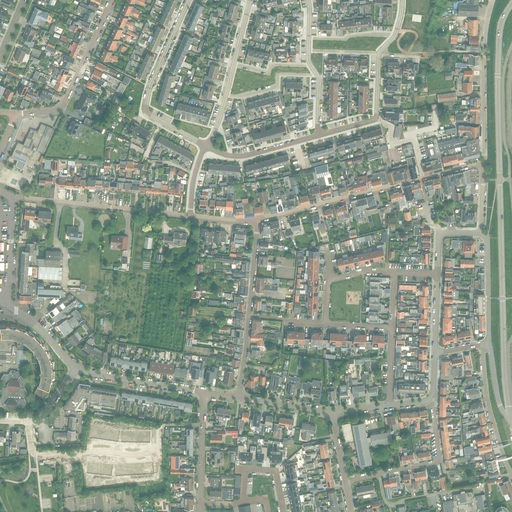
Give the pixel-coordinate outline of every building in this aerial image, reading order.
[(99,4),(91,0),(88,6),(83,3),(81,2),(80,5),(95,12),(96,9),(97,10),(99,4)] [(131,0),(127,0),(125,5),(134,9),(137,3),(131,0)] [(240,3),(233,1),(230,0),(229,0),(228,5),(230,6),(230,10),(237,11),(239,5),(240,6),(240,3)] [(267,7),(271,6),(269,0),(262,0),(264,7),(264,9),(262,9),(261,12),(267,13),(268,10),(267,7)] [(319,3),(319,9),(322,9),(322,12),(331,12),(331,9),(330,9),(331,4),(327,4),(319,3)] [(172,13),(175,7),(168,4),(165,10),(172,13)] [(194,9),(201,13),(204,7),(197,4),(194,9)] [(380,4),(380,7),(381,8),(383,8),(383,18),(391,18),(392,7),(390,7),(383,6),(384,4),(381,4),(380,4)] [(95,12),(80,5),(79,5),(77,10),(85,14),(83,18),(91,22),(95,12)] [(122,11),(131,16),(134,9),(125,5),(122,11)] [(48,14),(35,8),(30,20),(30,21),(29,24),(37,27),(38,24),(37,23),(39,18),(46,20),(48,14)] [(198,18),(201,13),(194,9),(191,15),(198,18)] [(170,19),(172,13),(165,10),(163,16),(170,19)] [(236,18),(237,11),(230,10),(229,13),(226,13),(224,18),(229,19),(236,21),(237,18),(236,18)] [(131,16),(122,11),(119,18),(129,22),(131,16)] [(267,20),(268,18),(269,15),(261,13),(260,16),(257,15),(256,19),(255,19),(255,20),(265,23),(265,20),(267,20)] [(196,24),(198,18),(191,15),(189,21),(196,24)] [(167,24),(170,19),(163,16),(160,21),(167,24)] [(88,28),(91,23),(80,18),(78,21),(77,21),(76,23),(77,24),(78,25),(77,27),(87,32),(88,28)] [(284,21),(284,27),(285,27),(288,27),(298,27),(298,23),(297,23),(297,21),(292,21),(293,18),(285,18),(285,21),(284,21)] [(341,19),(336,19),(337,27),(337,29),(340,29),(340,30),(346,29),(345,21),(344,18),(341,19)] [(118,20),(115,26),(124,31),(127,24),(118,20)] [(264,26),(265,23),(255,20),(255,22),(256,22),(255,25),(255,26),(262,28),(263,28),(266,29),(266,27),(265,26),(264,26)] [(193,29),(196,24),(189,21),(186,26),(188,27),(187,31),(193,34),(195,30),(193,29)] [(222,30),(230,32),(232,26),(233,26),(233,23),(226,21),(225,24),(220,22),(220,25),(223,26),(222,30)] [(326,32),(327,24),(324,24),(324,21),(318,21),(318,29),(321,29),(321,32),(326,32)] [(327,24),(326,32),(332,32),(332,29),(335,29),(335,22),(330,22),(330,24),(327,24)] [(156,31),(163,34),(165,28),(158,25),(156,31)] [(255,26),(255,25),(254,25),(252,30),(251,29),(251,31),(261,33),(263,33),(264,28),(266,29),(263,28),(262,28),(255,26)] [(115,26),(112,33),(121,37),(124,31),(115,26)] [(43,36),(45,31),(40,28),(38,32),(28,27),(26,34),(24,33),(23,38),(24,39),(26,39),(24,43),(33,47),(32,46),(34,42),(32,41),(36,33),(43,36)] [(285,32),(285,35),(292,35),(292,37),(294,37),(294,32),(297,32),(297,30),(298,30),(298,27),(288,27),(285,27),(285,32)] [(82,43),(83,40),(86,33),(80,30),(79,32),(78,31),(75,40),(82,43)] [(229,38),(230,32),(222,30),(221,36),(222,37),(222,39),(229,41),(230,38),(229,38)] [(160,40),(163,34),(156,31),(153,37),(160,40)] [(259,38),(261,33),(251,31),(251,32),(252,32),(251,36),(254,37),(253,40),(263,42),(264,39),(259,38)] [(112,33),(110,39),(119,43),(121,37),(112,33)] [(183,41),(190,44),(193,38),(186,35),(183,41)] [(479,36),(470,35),(468,35),(468,37),(470,37),(470,43),(479,44),(479,36)] [(158,46),(160,40),(153,37),(151,43),(158,46)] [(110,39),(107,45),(116,49),(119,43),(110,39)] [(187,49),(190,44),(183,41),(181,46),(187,49)] [(217,50),(225,52),(227,46),(228,46),(228,43),(221,41),(220,44),(219,44),(217,50)] [(45,45),(57,50),(58,46),(47,42),(45,45)] [(68,49),(70,50),(72,51),(70,55),(75,57),(81,45),(74,42),(72,45),(70,45),(68,49)] [(155,51),(158,46),(151,43),(148,48),(155,51)] [(282,58),(282,48),(279,48),(279,44),(273,44),(273,52),(273,53),(276,53),(276,58),(282,58)] [(290,53),(290,49),(290,44),(287,44),(287,49),(282,48),(282,58),(287,58),(287,53),(290,53)] [(107,45),(104,51),(113,56),(116,49),(107,45)] [(290,49),(290,53),(290,58),(296,58),(296,54),(299,54),(299,45),(296,45),(296,47),(294,47),(294,49),(290,49)] [(185,55),(187,49),(181,46),(178,52),(185,55)] [(23,50),(18,48),(14,58),(22,62),(25,53),(29,55),(31,50),(24,47),(23,50)] [(223,58),(225,52),(217,50),(217,53),(214,53),(213,59),(216,60),(224,62),(225,59),(223,58)] [(104,51),(101,58),(110,62),(113,56),(104,51)] [(273,53),(273,52),(271,51),(270,54),(264,53),(262,62),(266,63),(266,64),(268,64),(269,58),(273,59),(273,53)] [(182,61),(185,55),(178,52),(175,58),(182,61)] [(145,58),(151,62),(154,56),(147,53),(145,58)] [(473,55),(469,54),(463,54),(463,58),(468,58),(468,64),(469,64),(478,65),(478,56),(473,56),(473,55)] [(62,58),(62,60),(64,61),(62,66),(68,69),(70,64),(72,65),(74,59),(66,55),(66,56),(64,55),(62,56),(62,58)] [(149,67),(151,62),(145,58),(142,64),(149,67)] [(180,66),(182,61),(175,58),(173,63),(180,66)] [(338,58),(332,58),(332,67),(335,67),(335,70),(335,71),(337,71),(337,72),(340,72),(341,63),(338,63),(338,58)] [(349,72),(349,59),(344,58),(344,63),(341,63),(340,72),(343,72),(344,68),(346,68),(349,68),(349,72)] [(210,70),(218,72),(220,66),(216,65),(216,61),(209,59),(208,63),(208,66),(210,66),(210,70)] [(357,72),(358,63),(355,63),(355,59),(349,59),(349,72),(354,72),(357,72)] [(358,63),(357,72),(358,73),(362,74),(362,72),(363,68),(366,68),(367,59),(361,59),(361,63),(358,63)] [(107,71),(109,67),(98,62),(96,67),(103,71),(104,69),(107,71)] [(394,62),(393,71),(396,71),(396,74),(402,75),(402,68),(399,68),(399,63),(394,62)] [(177,72),(180,66),(173,63),(170,69),(177,72)] [(408,74),(408,76),(415,76),(415,72),(413,72),(413,63),(406,63),(406,66),(403,66),(403,74),(408,74)] [(146,73),(149,67),(142,64),(139,70),(146,73)] [(59,69),(57,68),(56,68),(56,67),(51,65),(50,68),(54,71),(67,76),(69,71),(61,67),(60,70),(59,69)] [(54,71),(49,69),(48,73),(53,75),(54,74),(56,75),(58,75),(57,78),(64,82),(67,76),(54,71)] [(107,82),(105,81),(102,80),(105,74),(95,69),(92,75),(98,78),(97,81),(104,85),(105,86),(107,82)] [(144,79),(146,73),(139,70),(138,73),(137,72),(136,75),(137,75),(137,76),(136,79),(140,81),(142,78),(144,79)] [(217,78),(218,72),(210,70),(208,76),(205,75),(204,79),(211,81),(212,77),(217,78)] [(169,72),(168,74),(166,73),(165,79),(172,81),(174,73),(169,72)] [(10,83),(13,77),(8,75),(5,80),(10,83)] [(472,92),(472,76),(463,76),(463,92),(472,92)] [(63,84),(53,79),(51,78),(50,81),(48,81),(46,86),(52,88),(53,87),(60,91),(63,84)] [(31,82),(30,81),(24,79),(18,92),(20,93),(20,94),(22,95),(22,94),(24,95),(29,84),(29,85),(31,82)] [(170,87),(172,81),(165,79),(163,85),(170,87)] [(211,84),(211,81),(204,79),(203,85),(205,86),(205,89),(213,91),(215,85),(211,84)] [(99,89),(101,86),(89,80),(86,86),(94,90),(95,87),(99,89)] [(30,100),(34,92),(37,84),(31,82),(29,85),(32,86),(30,90),(29,89),(28,90),(25,97),(30,100)] [(292,91),(292,82),(286,82),(286,87),(283,87),(283,94),(288,94),(288,91),(292,91)] [(297,82),(297,91),(300,91),(300,94),(305,94),(306,91),(306,88),(306,87),(303,87),(303,82),(297,82)] [(401,83),(394,83),(393,86),(387,85),(387,92),(397,92),(397,89),(400,89),(401,83)] [(169,93),(170,87),(163,85),(161,91),(169,93)] [(11,99),(14,91),(7,88),(5,93),(6,93),(5,97),(6,97),(5,98),(9,100),(10,99),(11,99)] [(51,94),(53,90),(50,89),(49,92),(43,89),(42,91),(40,95),(39,98),(45,101),(47,95),(48,96),(50,93),(51,94)] [(213,91),(205,89),(202,89),(200,95),(199,98),(206,100),(207,96),(212,98),(213,91)] [(39,95),(40,95),(42,91),(40,90),(39,92),(38,91),(37,94),(34,92),(30,100),(36,102),(39,95)] [(55,91),(53,90),(51,94),(50,93),(48,96),(47,95),(45,101),(50,103),(54,95),(58,97),(59,93),(55,91)] [(94,102),(97,97),(85,92),(80,103),(79,103),(75,110),(84,115),(88,107),(86,106),(89,99),(94,102)] [(438,102),(457,99),(456,92),(437,95),(438,102)] [(283,98),(283,97),(280,98),(279,94),(274,96),(276,105),(279,104),(280,108),(282,107),(282,106),(285,105),(284,102),(283,98)] [(115,96),(112,101),(117,104),(120,99),(115,96)] [(400,100),(400,96),(393,96),(393,99),(386,99),(386,106),(397,106),(397,100),(400,100)] [(165,105),(167,99),(160,97),(158,103),(165,105)] [(272,110),(268,97),(263,99),(266,108),(266,110),(269,110),(269,111),(270,111),(270,112),(272,112),(272,110)] [(258,100),(253,102),(255,110),(256,113),(259,112),(259,114),(262,113),(258,100)] [(253,111),(255,110),(253,102),(248,103),(249,107),(246,108),(248,115),(251,114),(251,116),(254,115),(253,111)] [(298,112),(307,109),(307,106),(308,105),(307,103),(298,106),(299,109),(296,110),(296,112),(298,112)] [(118,106),(116,110),(132,119),(134,115),(127,111),(118,106)] [(298,118),(307,115),(307,112),(308,111),(307,109),(298,112),(299,115),(296,116),(297,118),(298,118)] [(239,112),(238,113),(237,110),(229,113),(230,116),(227,117),(228,121),(227,121),(227,122),(237,119),(240,119),(239,112)] [(386,112),(386,119),(394,119),(394,122),(399,122),(399,119),(400,114),(396,114),(396,112),(386,112)] [(298,124),(308,121),(307,118),(308,117),(307,115),(298,118),(299,121),(296,122),(297,124),(298,124)] [(240,122),(238,123),(237,119),(227,122),(228,123),(229,123),(230,127),(233,126),(234,129),(242,127),(243,127),(243,124),(241,125),(240,122)] [(80,124),(72,120),(67,131),(75,135),(80,124)] [(104,126),(93,121),(91,125),(90,127),(91,127),(101,132),(104,126)] [(135,134),(140,126),(140,125),(133,121),(128,132),(135,135),(135,134)] [(276,127),(275,123),(275,121),(273,121),(273,124),(277,136),(282,135),(280,126),(276,127)] [(280,126),(282,135),(288,133),(285,125),(284,121),(282,121),(283,125),(280,126)] [(298,124),(299,127),(296,128),(297,130),(308,127),(307,124),(308,123),(308,121),(298,124)] [(19,171),(30,176),(34,168),(34,169),(35,166),(33,165),(35,159),(37,159),(40,152),(43,153),(53,129),(41,124),(38,132),(35,131),(30,129),(24,145),(18,143),(12,157),(18,160),(15,166),(21,168),(19,171)] [(479,137),(479,126),(459,125),(458,131),(459,131),(459,135),(457,135),(459,141),(459,142),(479,137)] [(140,126),(135,134),(146,140),(150,132),(140,126)] [(271,138),(269,129),(265,130),(264,126),(263,127),(266,139),(271,138)] [(232,139),(242,136),(240,131),(243,130),(242,127),(234,129),(235,132),(231,133),(232,137),(231,137),(232,139)] [(261,141),(258,132),(255,133),(254,129),(252,130),(253,133),(255,142),(261,141)] [(375,130),(377,138),(383,136),(381,129),(375,130)] [(371,140),(377,138),(375,130),(369,132),(371,140)] [(365,142),(371,140),(369,132),(363,134),(365,142)] [(160,146),(165,138),(160,136),(156,144),(160,146)] [(242,136),(232,139),(232,140),(233,140),(234,144),(238,143),(239,146),(246,144),(245,140),(243,141),(242,136)] [(363,144),(362,144),(360,137),(357,138),(356,136),(354,136),(356,146),(360,145),(361,147),(361,148),(364,147),(363,144)] [(479,146),(479,144),(479,137),(459,142),(459,141),(439,146),(440,151),(445,150),(448,150),(455,148),(461,146),(462,151),(461,150),(462,151),(463,151),(465,160),(479,157),(479,146)] [(165,149),(169,141),(165,138),(160,146),(165,149)] [(351,147),(349,140),(346,141),(345,139),(342,140),(345,149),(348,148),(349,151),(352,151),(351,147)] [(443,165),(440,152),(436,139),(433,140),(435,145),(433,145),(434,147),(428,148),(430,156),(429,156),(434,172),(443,170),(442,165),(443,165)] [(169,151),(174,143),(169,141),(165,149),(169,151)] [(174,154),(178,146),(174,143),(169,151),(174,154)] [(326,144),(329,153),(335,152),(333,145),(329,146),(329,143),(326,144)] [(178,156),(183,148),(178,146),(174,154),(178,156)] [(311,158),(317,157),(315,147),(312,148),(313,150),(309,151),(311,158)] [(323,155),(321,148),(318,149),(317,147),(315,147),(317,157),(323,155)] [(183,158),(187,150),(183,148),(178,156),(183,158)] [(456,154),(456,152),(455,148),(448,150),(451,164),(458,162),(456,154)] [(187,150),(183,158),(188,161),(192,153),(187,150)] [(444,166),(451,164),(448,150),(445,150),(446,156),(442,157),(444,166)] [(458,162),(465,160),(463,151),(462,151),(461,150),(456,152),(456,154),(458,162)] [(381,151),(368,155),(369,160),(382,157),(382,155),(381,151)] [(282,156),(284,164),(290,162),(288,154),(282,156)] [(278,166),(284,164),(282,156),(276,158),(278,166)] [(411,166),(416,164),(414,157),(411,157),(406,158),(407,163),(411,178),(417,176),(415,167),(411,168),(411,166)] [(272,167),(278,166),(276,158),(270,159),(272,167)] [(266,169),(272,167),(270,159),(264,161),(266,169)] [(206,164),(205,171),(208,171),(208,172),(214,172),(215,162),(213,161),(213,163),(209,163),(209,164),(206,164)] [(260,171),(266,169),(264,161),(257,163),(260,171)] [(425,174),(433,172),(430,161),(426,162),(422,163),(425,174)] [(254,172),(260,171),(257,163),(251,164),(254,172)] [(404,180),(411,178),(407,163),(397,166),(400,180),(403,179),(404,180)] [(247,174),(254,172),(251,164),(245,166),(247,174)] [(327,164),(314,167),(315,168),(321,193),(323,200),(332,198),(329,187),(326,188),(323,175),(329,174),(327,164)] [(384,165),(386,171),(388,181),(389,181),(390,183),(397,181),(400,180),(397,166),(392,168),(391,164),(384,165)] [(177,174),(183,178),(185,173),(179,170),(177,174)] [(388,181),(386,171),(372,174),(373,178),(371,179),(370,177),(368,178),(367,174),(367,175),(369,184),(372,183),(373,188),(381,186),(382,184),(388,183),(388,181)] [(102,189),(103,180),(104,172),(99,172),(99,178),(96,177),(95,189),(102,189)] [(463,184),(466,184),(464,172),(454,174),(456,185),(459,185),(459,188),(463,187),(464,186),(463,184)] [(53,178),(49,177),(49,175),(40,174),(39,185),(45,185),(46,183),(52,184),(52,183),(53,178)] [(456,189),(455,190),(454,184),(455,184),(455,183),(454,179),(453,174),(448,176),(453,200),(456,199),(456,193),(456,191),(456,189)] [(66,187),(67,178),(67,176),(60,175),(59,186),(66,187)] [(367,184),(369,184),(367,175),(357,177),(358,180),(360,191),(368,189),(367,184)] [(110,181),(110,177),(110,176),(107,176),(107,181),(103,180),(102,189),(109,189),(110,181)] [(358,180),(354,181),(353,176),(351,176),(351,177),(352,181),(352,183),(355,192),(360,191),(358,180)] [(453,200),(448,176),(442,177),(446,196),(452,195),(452,197),(453,200)] [(88,188),(89,177),(88,177),(88,180),(82,179),(82,178),(81,178),(81,188),(88,188)] [(118,182),(115,182),(115,177),(110,177),(110,181),(109,189),(117,190),(118,182)] [(293,194),(294,194),(298,193),(294,177),(289,178),(293,194)] [(73,187),(74,179),(67,178),(66,187),(73,187)] [(434,188),(437,187),(440,201),(444,200),(442,185),(441,185),(439,178),(432,180),(434,188)] [(132,182),(132,180),(125,179),(125,182),(124,191),(131,191),(132,182)] [(345,183),(345,180),(341,181),(343,187),(339,188),(341,196),(347,194),(345,187),(346,187),(345,183)] [(434,191),(434,188),(432,180),(424,182),(428,195),(435,193),(434,191)] [(176,183),(175,195),(182,196),(183,184),(181,184),(181,181),(178,181),(178,183),(176,183)] [(139,192),(140,184),(139,184),(139,182),(132,182),(131,191),(139,192)] [(175,195),(176,183),(169,182),(168,186),(168,194),(175,195)] [(278,184),(274,185),(273,182),(271,182),(272,185),(274,195),(275,201),(276,201),(278,211),(284,210),(278,184)] [(414,199),(424,197),(420,183),(411,185),(413,195),(414,199)] [(153,193),(154,185),(154,184),(152,184),(152,185),(147,184),(146,192),(153,193)] [(311,203),(317,202),(316,198),(321,197),(318,185),(311,187),(311,191),(308,192),(311,203)] [(415,203),(414,199),(413,195),(411,185),(404,187),(407,199),(408,203),(412,202),(413,204),(415,203)] [(227,198),(226,209),(233,210),(234,195),(230,195),(231,186),(227,187),(227,190),(227,193),(227,198)] [(294,194),(293,194),(290,195),(288,189),(285,190),(288,200),(289,200),(289,201),(293,200),(294,201),(295,201),(295,199),(294,194)] [(207,208),(207,207),(208,193),(208,191),(202,191),(202,197),(205,197),(205,200),(200,199),(200,207),(207,208)] [(208,191),(208,193),(207,207),(210,207),(209,208),(215,208),(216,196),(214,196),(214,194),(213,194),(213,198),(214,198),(214,200),(211,200),(211,191),(208,191)] [(284,197),(283,194),(283,192),(280,193),(281,195),(281,198),(282,202),(283,202),(285,210),(295,207),(294,201),(293,200),(289,201),(286,201),(285,197),(284,197)] [(396,205),(399,204),(396,192),(390,193),(392,201),(395,201),(396,205)] [(309,203),(307,195),(307,194),(299,195),(302,205),(309,203)] [(276,201),(275,201),(274,195),(270,196),(272,202),(268,203),(270,213),(278,211),(276,201)] [(356,200),(351,201),(354,210),(351,211),(353,217),(354,217),(355,220),(365,218),(362,208),(376,204),(374,196),(366,198),(356,200)] [(216,200),(216,208),(226,209),(227,198),(220,198),(220,201),(216,200)] [(236,203),(236,217),(245,217),(242,204),(242,203),(236,203)] [(255,215),(254,207),(253,205),(250,206),(250,203),(242,204),(245,217),(255,215)] [(254,207),(255,215),(264,214),(263,205),(259,205),(259,206),(254,207)] [(353,219),(353,217),(351,211),(348,212),(346,205),(341,206),(345,221),(353,219)] [(345,221),(341,206),(336,208),(340,222),(345,221)] [(39,217),(35,217),(35,210),(26,209),(25,218),(24,218),(22,230),(29,231),(30,220),(29,220),(29,219),(34,219),(33,222),(42,223),(43,221),(50,222),(51,212),(40,210),(39,217)] [(331,219),(334,219),(331,209),(324,210),(326,217),(331,216),(331,219)] [(474,223),(474,213),(465,212),(464,222),(474,223)] [(324,222),(321,223),(319,213),(311,215),(314,227),(319,226),(321,233),(326,231),(324,224),(324,222)] [(299,218),(290,221),(292,229),(301,227),(299,218)] [(272,236),(266,235),(265,241),(272,241),(273,232),(277,231),(277,230),(281,229),(278,220),(271,222),(272,227),(272,236)] [(261,235),(266,235),(272,236),(272,227),(271,222),(262,224),(261,235)] [(422,234),(430,235),(430,228),(424,228),(424,227),(420,227),(420,226),(414,226),(414,235),(422,235),(422,234)] [(79,228),(68,227),(68,229),(67,229),(67,230),(67,231),(67,235),(70,235),(69,239),(82,241),(82,234),(78,234),(79,228)] [(244,242),(245,229),(236,228),(234,241),(244,242)] [(206,244),(208,229),(202,229),(202,231),(199,230),(198,240),(201,240),(201,238),(204,238),(204,244),(206,244)] [(230,239),(228,239),(229,234),(226,234),(226,231),(220,231),(218,245),(221,246),(221,240),(225,241),(224,243),(227,243),(229,244),(230,239)] [(174,243),(174,241),(186,242),(187,233),(175,232),(174,236),(164,235),(164,242),(172,243),(172,244),(173,244),(174,243)] [(119,237),(111,236),(110,244),(120,245),(120,247),(127,248),(128,237),(119,236),(119,237)] [(472,252),(474,252),(474,241),(452,240),(452,247),(459,248),(459,247),(461,247),(463,247),(463,251),(465,251),(465,257),(471,257),(472,252)] [(23,244),(21,281),(36,282),(37,257),(39,257),(39,252),(41,253),(42,245),(39,245),(23,244)] [(43,273),(65,274),(65,245),(51,245),(51,253),(41,253),(41,259),(44,259),(43,273)] [(216,255),(215,260),(222,261),(222,262),(236,263),(236,264),(236,269),(250,271),(250,261),(241,260),(241,257),(235,257),(230,256),(228,256),(217,255),(216,255)] [(275,265),(275,262),(268,262),(268,257),(259,256),(258,266),(267,267),(267,265),(275,265)] [(475,288),(485,288),(484,273),(478,273),(478,281),(475,281),(475,288)] [(385,277),(370,277),(370,284),(379,285),(380,282),(383,282),(383,280),(385,281),(385,277)] [(239,285),(248,286),(249,279),(240,278),(240,284),(239,284),(239,285)] [(38,282),(32,282),(30,282),(24,281),(21,281),(21,284),(20,291),(21,291),(21,295),(28,296),(35,296),(37,296),(64,297),(66,295),(61,289),(44,288),(44,282),(38,282)] [(272,285),(272,284),(257,283),(256,291),(277,293),(278,286),(272,285)] [(379,288),(379,285),(370,284),(370,292),(384,292),(385,289),(382,289),(382,288),(379,288)] [(247,293),(248,286),(239,285),(239,286),(240,286),(239,293),(247,293)] [(235,302),(239,302),(246,303),(247,296),(235,295),(235,302)] [(42,303),(42,299),(42,298),(39,298),(39,299),(39,302),(31,302),(31,307),(41,308),(41,303),(42,303)] [(379,303),(379,300),(369,299),(369,307),(384,307),(384,304),(382,304),(382,303),(379,303)] [(266,304),(261,303),(261,300),(255,300),(254,308),(260,309),(260,310),(271,311),(271,308),(266,308),(266,304)] [(59,305),(57,306),(49,312),(52,317),(62,309),(59,305)] [(68,305),(62,309),(52,317),(56,322),(62,317),(63,319),(67,316),(64,312),(70,308),(68,305)] [(72,312),(71,313),(76,319),(81,315),(79,312),(76,309),(72,312)] [(246,311),(238,311),(237,311),(236,319),(245,319),(246,311)] [(378,315),(369,314),(368,322),(383,323),(383,319),(381,319),(381,318),(378,318),(378,315)] [(62,330),(75,320),(73,317),(69,320),(70,321),(68,322),(66,319),(58,325),(62,330)] [(245,319),(236,319),(234,318),(233,326),(244,327),(245,319)] [(427,324),(427,318),(409,318),(409,321),(416,321),(416,325),(413,325),(413,328),(418,328),(418,324),(427,324)] [(485,329),(485,319),(475,319),(475,320),(475,330),(478,329),(478,334),(483,334),(484,334),(484,332),(483,332),(483,329),(485,329)] [(75,320),(62,330),(65,335),(73,329),(71,326),(77,322),(75,320)] [(252,328),(260,329),(260,328),(262,328),(262,325),(261,325),(261,321),(253,320),(252,328)] [(22,350),(22,342),(28,346),(33,351),(33,353),(32,353),(32,354),(35,355),(37,357),(40,364),(41,372),(39,373),(38,373),(40,376),(40,379),(38,386),(35,392),(34,392),(34,393),(43,399),(45,396),(46,396),(47,396),(49,391),(49,390),(48,390),(49,387),(50,387),(51,387),(52,382),(52,381),(51,381),(51,378),(53,378),(53,377),(53,372),(53,371),(52,371),(52,368),(53,368),(53,367),(52,362),(52,361),(50,362),(50,359),(51,358),(50,357),(49,353),(48,352),(47,352),(46,350),(47,349),(46,348),(44,344),(43,344),(42,344),(40,342),(41,341),(40,340),(37,337),(36,336),(35,337),(33,335),(34,334),(33,334),(29,331),(28,331),(27,332),(25,330),(26,328),(25,328),(25,329),(24,329),(20,327),(16,326),(15,326),(15,325),(10,324),(10,325),(7,325),(5,325),(5,324),(0,324),(0,325),(0,350),(16,351),(16,363),(18,364),(26,364),(27,351),(22,350)] [(307,346),(308,339),(304,339),(304,332),(303,332),(303,331),(300,330),(300,331),(299,331),(298,342),(298,345),(307,346)] [(194,339),(194,332),(187,331),(186,338),(194,339)] [(293,342),(293,331),(288,331),(287,338),(284,338),(283,345),(287,345),(287,342),(293,342)] [(317,343),(317,332),(316,332),(316,331),(313,331),(313,332),(312,332),(311,339),(308,339),(307,346),(307,349),(311,350),(311,346),(314,346),(314,343),(317,343)] [(326,347),(326,340),(323,340),(323,333),(317,332),(317,343),(317,346),(326,347)] [(350,348),(350,341),(347,341),(347,334),(346,333),(346,332),(342,332),(342,333),(341,333),(341,344),(341,347),(350,348)] [(74,346),(80,341),(74,333),(68,338),(74,346)] [(259,334),(252,333),(251,333),(251,339),(258,340),(258,344),(263,344),(264,340),(262,340),(263,334),(259,334)] [(330,340),(326,340),(326,347),(335,347),(335,344),(336,344),(336,333),(330,333),(330,340)] [(360,345),(360,334),(359,334),(359,333),(355,333),(356,333),(356,334),(354,334),(354,341),(350,341),(350,348),(360,348),(360,345)] [(369,348),(369,342),(365,341),(366,334),(360,334),(360,345),(365,345),(365,348),(369,348)] [(379,335),(378,346),(378,350),(384,350),(384,349),(387,349),(388,342),(384,342),(384,335),(383,335),(383,334),(379,334),(380,334),(380,335),(379,335)] [(378,346),(379,335),(373,335),(373,342),(369,342),(369,348),(372,349),(373,345),(378,346)] [(86,343),(81,349),(88,355),(89,354),(101,360),(101,361),(105,361),(106,354),(106,352),(102,351),(102,354),(97,351),(93,349),(93,348),(89,345),(93,340),(91,338),(88,340),(86,343)] [(264,351),(264,346),(258,345),(257,349),(252,349),(251,356),(259,357),(260,350),(264,351)] [(0,393),(2,394),(2,392),(4,392),(5,384),(24,385),(25,365),(14,364),(15,360),(3,359),(3,351),(0,350),(0,393)] [(234,352),(228,351),(227,351),(227,354),(233,355),(232,358),(240,359),(242,353),(234,352)] [(124,356),(124,353),(122,353),(121,359),(118,358),(117,358),(116,366),(122,367),(123,359),(124,356)] [(136,359),(136,355),(137,353),(134,353),(133,361),(129,360),(128,368),(134,369),(135,361),(136,359)] [(155,372),(157,360),(156,359),(155,362),(151,361),(149,371),(155,372)] [(451,360),(441,360),(441,367),(440,367),(440,369),(441,369),(441,380),(453,379),(451,360)] [(203,370),(204,363),(201,363),(200,365),(197,365),(196,368),(193,368),(191,376),(198,378),(200,369),(203,370)] [(226,371),(224,382),(232,384),(234,372),(230,372),(231,367),(223,365),(222,370),(226,371)] [(212,371),(207,370),(205,380),(212,381),(213,376),(216,376),(217,368),(212,367),(212,371)] [(277,389),(278,383),(281,383),(282,382),(284,382),(285,376),(286,377),(287,371),(283,371),(282,377),(272,375),(270,386),(273,387),(273,389),(277,389)] [(357,380),(352,380),(351,374),(348,375),(348,376),(349,381),(349,383),(349,385),(352,385),(352,386),(353,396),(359,396),(358,386),(357,380)] [(365,374),(366,384),(369,383),(370,395),(378,394),(377,387),(373,387),(372,383),(372,381),(370,381),(369,374),(365,374)] [(247,386),(254,386),(255,383),(258,383),(258,376),(250,375),(250,379),(248,379),(248,382),(247,381),(247,386)] [(289,383),(287,393),(294,394),(295,387),(298,388),(300,379),(299,379),(289,377),(288,383),(289,383)] [(404,392),(404,383),(404,380),(399,379),(399,381),(396,380),(395,388),(398,388),(398,391),(404,392)] [(349,383),(349,381),(346,381),(346,385),(339,385),(341,398),(348,397),(347,389),(350,389),(349,385),(349,383)] [(307,383),(301,382),(300,389),(303,389),(306,389),(305,396),(311,397),(312,396),(319,397),(321,389),(321,384),(307,382),(307,383)] [(328,391),(329,399),(335,398),(334,389),(337,389),(336,382),(333,383),(333,386),(327,387),(327,391),(328,391)] [(84,410),(85,402),(114,407),(117,391),(93,387),(88,387),(88,385),(80,383),(77,387),(63,407),(84,410)] [(478,389),(474,390),(473,390),(473,388),(466,390),(467,393),(465,393),(467,399),(479,396),(478,389)] [(160,404),(161,398),(157,398),(157,397),(154,396),(152,409),(155,409),(156,404),(160,404)] [(473,411),(483,409),(481,402),(471,404),(472,408),(469,409),(470,411),(463,413),(464,416),(474,414),(473,411)] [(225,409),(218,408),(215,407),(214,412),(217,412),(217,415),(220,415),(219,419),(220,419),(220,420),(219,420),(218,425),(215,424),(214,429),(221,430),(221,429),(222,425),(222,424),(222,425),(225,409)] [(226,416),(230,417),(231,410),(225,409),(222,425),(225,425),(226,421),(226,416)] [(420,419),(420,418),(419,418),(419,411),(419,412),(409,413),(409,420),(414,420),(415,429),(420,428),(419,419),(420,419)] [(243,429),(244,419),(248,420),(249,413),(243,412),(242,419),(239,419),(238,428),(243,429)] [(254,413),(252,424),(252,426),(256,426),(255,430),(258,430),(261,431),(262,423),(260,423),(261,415),(254,413)] [(271,428),(272,424),(273,416),(266,415),(265,424),(262,423),(261,431),(260,434),(264,435),(264,431),(267,432),(267,431),(269,432),(269,428),(271,428)] [(394,415),(387,416),(387,417),(388,424),(389,425),(392,425),(393,433),(397,433),(394,418),(394,415)] [(68,438),(75,439),(75,433),(76,431),(75,431),(76,418),(70,417),(69,430),(68,430),(68,433),(68,437),(68,438)] [(285,425),(286,419),(280,418),(279,424),(275,424),(274,430),(278,430),(278,428),(281,428),(282,425),(285,425)] [(286,419),(285,425),(289,426),(289,429),(292,430),(294,420),(286,419)] [(368,442),(367,437),(364,422),(352,424),(360,466),(372,464),(368,442)] [(314,433),(316,426),(307,425),(307,424),(302,423),(301,431),(303,431),(302,438),(309,440),(310,432),(314,433)] [(472,433),(488,429),(487,424),(478,426),(478,429),(471,430),(472,433)] [(211,442),(222,442),(222,434),(226,434),(226,431),(218,431),(218,434),(211,434),(211,442)] [(372,445),(392,441),(390,431),(370,434),(371,436),(367,437),(368,442),(372,441),(372,445)] [(20,441),(20,432),(12,432),(12,441),(10,441),(10,445),(10,449),(11,449),(11,451),(15,451),(15,449),(16,449),(16,445),(15,445),(15,441),(20,441)] [(478,452),(493,449),(493,448),(490,435),(472,439),(473,446),(464,448),(464,457),(465,457),(469,456),(470,456),(470,454),(478,452)] [(303,454),(305,454),(305,453),(304,447),(312,446),(311,442),(303,444),(303,445),(302,445),(303,454)] [(238,447),(237,457),(240,458),(240,459),(240,460),(246,461),(247,452),(247,451),(243,450),(244,445),(238,445),(238,447)] [(247,452),(246,461),(252,461),(252,458),(255,459),(256,446),(251,445),(250,452),(247,452)] [(258,453),(257,462),(263,462),(263,459),(267,459),(268,447),(262,446),(261,453),(258,453)] [(276,451),(276,461),(282,461),(282,456),(285,456),(285,449),(283,449),(277,448),(276,448),(276,451)] [(328,449),(321,451),(321,454),(317,455),(318,458),(329,456),(328,449)] [(487,460),(495,458),(493,450),(482,453),(483,460),(487,460)] [(222,459),(223,452),(211,451),(211,456),(212,456),(212,463),(220,464),(220,459),(222,459)] [(470,456),(470,457),(471,462),(474,461),(473,457),(479,455),(478,452),(470,454),(470,456)] [(194,473),(194,469),(180,468),(180,469),(179,469),(179,456),(171,456),(171,469),(170,473),(185,473),(194,473)] [(495,458),(487,460),(489,469),(497,468),(496,462),(495,458)] [(453,462),(457,462),(457,459),(445,460),(446,466),(449,466),(449,469),(455,468),(455,465),(453,465),(453,462)] [(88,462),(87,473),(91,473),(91,468),(95,468),(96,463),(88,462)] [(91,468),(91,473),(99,474),(100,463),(96,463),(95,468),(91,468)] [(100,463),(99,474),(103,475),(104,469),(108,470),(108,464),(100,463)] [(136,469),(132,469),(132,475),(141,474),(140,463),(136,464),(136,469)] [(148,463),(140,463),(141,474),(145,474),(144,468),(148,468),(148,463)] [(148,468),(144,468),(145,474),(153,474),(152,463),(148,463),(148,468)] [(104,469),(103,475),(111,476),(112,465),(108,464),(108,470),(104,469)] [(123,464),(115,465),(116,476),(120,476),(120,470),(124,470),(123,464)] [(124,470),(120,470),(120,476),(128,475),(128,470),(127,464),(123,464),(124,470)] [(136,464),(127,464),(128,470),(128,475),(132,475),(132,469),(136,469),(136,464)] [(297,464),(285,466),(286,472),(296,470),(298,470),(297,464)] [(441,486),(446,485),(445,477),(440,478),(438,469),(435,470),(435,471),(431,471),(432,479),(436,479),(437,480),(440,479),(441,486)] [(480,472),(477,473),(477,475),(477,476),(480,475),(483,475),(485,474),(486,479),(490,478),(490,481),(498,479),(497,476),(498,476),(497,470),(490,471),(490,470),(480,472)] [(321,481),(326,480),(333,479),(332,473),(325,474),(326,478),(320,479),(321,481)] [(411,492),(415,491),(413,482),(411,483),(409,474),(403,475),(405,485),(410,484),(411,492)] [(180,480),(180,483),(194,483),(194,476),(185,476),(185,475),(184,475),(184,477),(181,477),(181,480),(180,480)] [(231,479),(231,476),(220,475),(220,478),(218,478),(210,478),(210,485),(213,485),(213,488),(222,488),(222,479),(231,479)] [(383,481),(387,499),(392,498),(390,488),(397,487),(398,489),(401,488),(399,476),(393,477),(393,476),(390,477),(389,478),(389,480),(383,481)] [(333,479),(326,480),(327,483),(323,484),(323,487),(334,485),(333,479)] [(504,495),(507,493),(509,496),(511,494),(511,486),(509,480),(504,482),(504,483),(503,483),(503,484),(500,486),(504,495)] [(297,481),(286,483),(287,491),(298,489),(297,481)] [(495,481),(487,482),(488,492),(490,491),(489,484),(495,483),(495,481)] [(371,497),(376,496),(376,492),(375,492),(373,485),(356,488),(358,496),(370,493),(371,497)] [(221,498),(232,498),(232,489),(221,488),(221,491),(210,490),(210,498),(221,498)] [(298,489),(287,491),(289,498),(299,496),(298,489)] [(473,511),(473,510),(484,508),(482,496),(474,497),(473,492),(453,495),(454,500),(442,502),(444,511),(458,511),(459,511),(473,511)] [(299,496),(289,498),(290,505),(301,503),(299,496)] [(372,508),(380,507),(379,504),(383,504),(382,500),(378,500),(379,503),(372,504),(372,508)] [(301,503),(290,505),(291,511),(292,511),(302,510),(301,503)] [(338,503),(331,504),(331,507),(327,508),(328,511),(332,510),(339,509),(338,503)]
